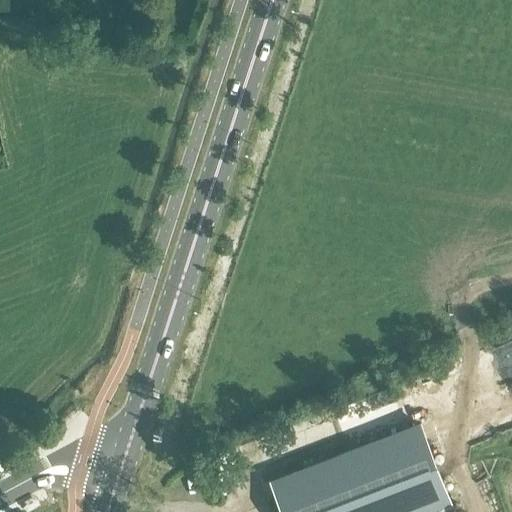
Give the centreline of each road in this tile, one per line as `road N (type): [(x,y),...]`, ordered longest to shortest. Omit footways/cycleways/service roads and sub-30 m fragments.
road 1 (secondary): [(109,474),(143,401),(263,0)]
road 2 (track): [(511,277),(213,413),(143,401)]
